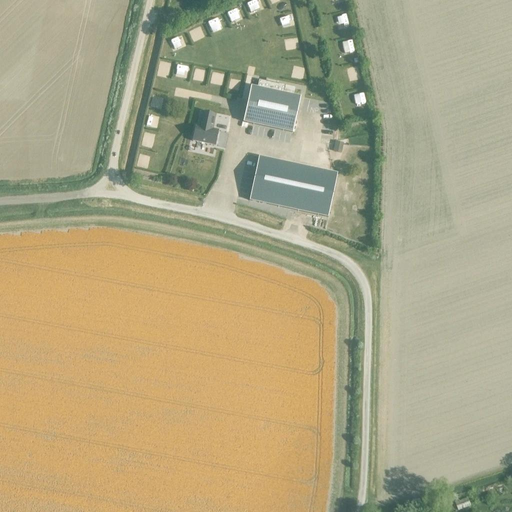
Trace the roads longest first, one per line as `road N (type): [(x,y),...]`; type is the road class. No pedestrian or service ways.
road 1 (unclassified): [(359,511),(368,306),(356,270),(340,257),(233,220),(107,193)]
road 2 (unclassified): [(107,193),(149,0)]
